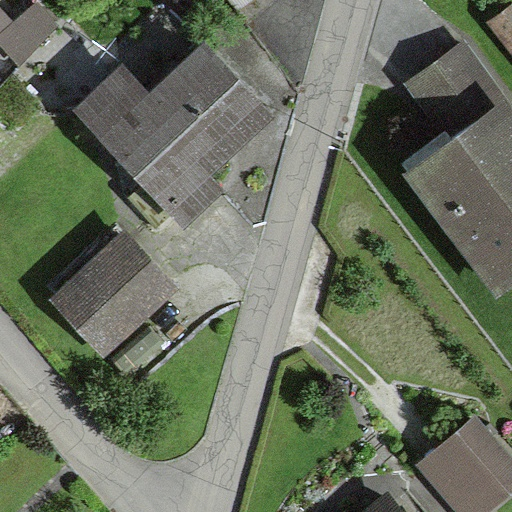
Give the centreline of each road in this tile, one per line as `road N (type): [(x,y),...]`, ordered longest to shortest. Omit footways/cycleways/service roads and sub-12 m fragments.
road 1 (residential): [(349,0),(264,353),(215,511)]
road 2 (residential): [(0,356),(147,511)]
